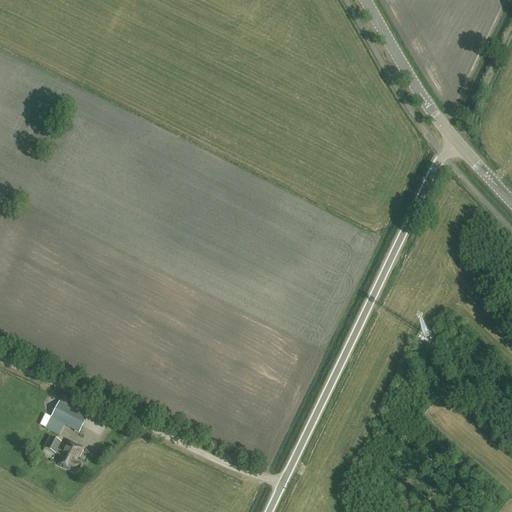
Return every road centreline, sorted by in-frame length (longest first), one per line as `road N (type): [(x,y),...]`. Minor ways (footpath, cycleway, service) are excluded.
road 1 (unclassified): [(264,511),(435,163),(456,143)]
road 2 (track): [(277,485),(0,358)]
road 3 (secondary): [(456,143),(365,0)]
